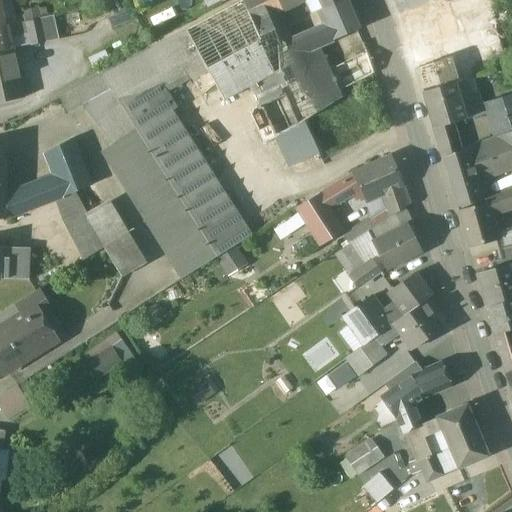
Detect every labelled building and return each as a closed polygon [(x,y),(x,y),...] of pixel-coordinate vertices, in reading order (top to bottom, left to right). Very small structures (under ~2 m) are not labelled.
[(258,38),(242,0),(186,31),(207,70),(219,92),(224,101),(249,87),(251,91),(259,88),(256,83),(274,74),(271,67),(258,38)] [(269,0),(242,0),(258,38),(279,27),(279,28),(282,27),(276,13),(269,0)] [(283,9),(278,0),(269,0),(276,13),(283,9)] [(278,0),(283,9),(301,0),(308,0),(314,10),(320,8),(328,27),(292,43),(297,56),(299,55),(310,50),(317,47),(359,29),(356,22),(347,1),(346,0),(278,0)] [(468,0),(455,0),(449,2),(459,31),(460,33),(477,27),(472,11),(468,0)] [(488,0),(468,0),(472,11),(490,5),(488,0)] [(448,3),(419,12),(423,24),(438,19),(444,35),(459,31),(449,2),(448,3)] [(490,5),(472,11),(477,27),(479,32),(480,32),(494,27),(492,21),(495,20),(490,5)] [(38,9),(23,11),(25,22),(26,23),(40,19),(38,11),(38,9)] [(45,9),(38,11),(40,19),(47,18),(45,9)] [(419,12),(400,19),(416,69),(435,62),(428,40),(444,35),(438,19),(423,24),(419,12)] [(14,16),(2,19),(4,27),(7,26),(16,24),(14,16)] [(47,18),(40,19),(43,33),(51,31),(48,18),(47,18)] [(40,19),(26,23),(28,34),(30,45),(30,46),(45,43),(43,33),(40,19)] [(16,24),(7,26),(10,37),(28,34),(26,23),(25,22),(16,24)] [(4,27),(0,27),(0,51),(12,49),(10,37),(7,26),(4,27)] [(279,27),(258,38),(271,67),(297,56),(292,43),(286,45),(279,28),(279,27)] [(444,35),(428,40),(435,62),(448,57),(454,55),(450,42),(472,34),(477,32),(478,33),(479,32),(477,27),(460,33),(459,31),(444,35)] [(494,27),(480,32),(486,45),(486,46),(489,45),(494,44),(499,43),(494,27)] [(186,31),(102,76),(136,129),(137,130),(172,109),(172,110),(177,107),(167,92),(192,78),(207,70),(186,31)] [(486,45),(480,32),(479,32),(478,33),(477,32),(472,34),(476,48),(486,45)] [(28,34),(10,37),(12,49),(30,45),(28,34)] [(472,34),(450,42),(454,55),(476,48),(472,34)] [(454,55),(448,57),(451,65),(492,53),(489,45),(486,46),(486,45),(476,48),(454,55)] [(317,47),(310,50),(312,54),(301,59),(299,55),(297,56),(271,67),(274,74),(284,95),(298,125),(303,122),(342,97),(339,91),(329,71),(317,47)] [(12,49),(0,51),(0,102),(23,98),(12,49)] [(310,50),(299,55),(301,59),(312,54),(310,50)] [(367,52),(329,71),(339,91),(374,74),(367,52)] [(435,62),(416,69),(422,88),(455,79),(451,65),(448,57),(435,62)] [(207,70),(192,78),(204,101),(219,92),(207,70)] [(136,129),(102,76),(60,97),(68,113),(92,99),(118,141),(136,129)] [(473,78),(454,83),(462,111),(475,108),(482,106),(473,78)] [(454,83),(423,92),(433,128),(453,123),(465,119),(462,111),(454,83)] [(284,95),(260,106),(276,139),(298,125),(284,95)] [(511,96),(486,104),(496,137),(511,131),(511,96)] [(276,139),(260,106),(254,109),(250,115),(264,145),(276,139)] [(475,108),(462,111),(465,119),(477,115),(475,108)] [(172,109),(137,130),(180,198),(180,199),(199,228),(233,207),(172,110),(172,109)] [(298,125),(276,139),(289,168),(318,154),(303,122),(298,125)] [(453,123),(433,128),(437,142),(457,135),(453,123)] [(118,141),(101,151),(145,221),(180,199),(180,198),(137,130),(136,129),(118,141)] [(511,131),(496,137),(466,149),(476,180),(511,167),(511,131)] [(457,135),(437,142),(442,157),(462,150),(457,135)] [(72,138),(44,152),(54,177),(3,197),(3,177),(4,147),(0,146),(0,219),(3,219),(54,199),(77,190),(91,185),(72,138)] [(462,150),(442,157),(452,189),(476,180),(466,149),(462,150)] [(389,156),(352,173),(360,190),(363,196),(365,201),(380,194),(402,185),(389,156)] [(352,173),(343,179),(351,195),(360,190),(352,173)] [(343,179),(318,194),(328,209),(351,195),(343,179)] [(476,180),(452,189),(457,207),(482,199),(476,180)] [(402,185),(380,194),(385,208),(406,198),(402,185)] [(511,188),(483,199),(485,203),(489,214),(511,204),(511,188)] [(54,199),(66,229),(84,259),(105,247),(123,278),(147,262),(129,232),(111,204),(87,217),(77,190),(54,199)] [(360,190),(351,195),(355,200),(363,196),(360,190)] [(318,194),(296,208),(319,246),(342,232),(328,209),(318,194)] [(406,198),(385,208),(389,218),(405,207),(409,205),(406,198)] [(180,199),(145,221),(182,279),(217,256),(199,228),(180,199)] [(485,203),(458,210),(469,248),(496,241),(489,214),(485,203)] [(233,207),(199,228),(217,256),(251,235),(233,207)] [(389,218),(385,221),(391,233),(406,225),(413,223),(405,207),(389,218)] [(385,208),(344,236),(349,245),(352,243),(385,221),(389,218),(385,208)] [(385,221),(352,243),(366,265),(373,260),(380,270),(381,271),(387,269),(373,243),(391,233),(385,221)] [(391,233),(373,243),(387,269),(420,251),(406,225),(391,233)] [(366,265),(352,243),(349,245),(340,251),(355,272),(358,271),(366,265)] [(511,244),(497,249),(500,261),(510,258),(511,263),(511,244)] [(30,249),(0,247),(0,278),(28,280),(30,249)] [(245,264),(236,251),(221,261),(229,274),(245,264)] [(355,272),(340,251),(334,255),(350,277),(355,272)] [(500,261),(492,263),(494,269),(511,264),(511,263),(510,258),(500,261)] [(366,265),(358,271),(365,280),(380,270),(373,260),(366,265)] [(511,264),(494,269),(476,274),(486,307),(511,299),(511,264)] [(355,272),(350,277),(356,286),(365,280),(358,271),(355,272)] [(415,273),(389,292),(400,307),(405,315),(427,299),(432,296),(415,273)] [(38,289),(15,303),(22,314),(34,306),(39,312),(48,306),(38,289)] [(302,320),(284,294),(275,300),(293,326),(302,320)] [(370,296),(342,317),(355,335),(364,346),(372,340),(391,326),(386,319),(370,296)] [(405,315),(393,325),(399,333),(412,350),(443,328),(435,317),(438,315),(427,299),(405,315)] [(511,299),(486,307),(494,334),(511,328),(511,299)] [(22,314),(0,327),(0,365),(5,374),(51,344),(40,328),(46,324),(39,312),(34,306),(22,314)] [(400,307),(395,311),(396,312),(386,319),(391,326),(392,325),(393,325),(405,315),(400,307)] [(391,326),(372,340),(378,348),(399,333),(393,325),(392,325),(391,326)] [(511,328),(494,334),(499,353),(511,346),(511,328)] [(355,335),(342,345),(350,356),(364,346),(355,335)] [(350,356),(347,358),(360,375),(385,357),(378,348),(372,340),(364,346),(350,356)] [(511,346),(499,353),(505,374),(511,370),(511,346)] [(119,365),(108,348),(88,362),(99,378),(119,365)] [(414,362),(385,383),(392,393),(421,372),(414,362)] [(392,393),(384,399),(397,417),(398,421),(417,413),(413,402),(450,386),(440,363),(424,370),(421,372),(392,393)] [(0,430),(1,430),(2,425),(33,406),(19,384),(0,395),(0,430)] [(466,406),(437,418),(448,444),(477,431),(466,406)] [(437,418),(422,424),(417,413),(398,421),(403,434),(406,433),(417,460),(418,460),(418,461),(433,454),(450,447),(448,444),(437,418)] [(477,431),(448,444),(450,447),(458,468),(487,456),(477,431)] [(372,440),(346,458),(357,475),(383,457),(372,440)] [(450,447),(433,454),(443,475),(458,468),(450,447)] [(2,450),(0,449),(0,479),(5,480),(8,451),(2,450)] [(433,454),(418,461),(422,470),(426,478),(431,480),(443,475),(433,454)] [(417,460),(411,463),(409,467),(413,475),(422,470),(418,461),(418,460),(417,460)] [(379,473),(363,486),(377,503),(393,490),(379,473)]
